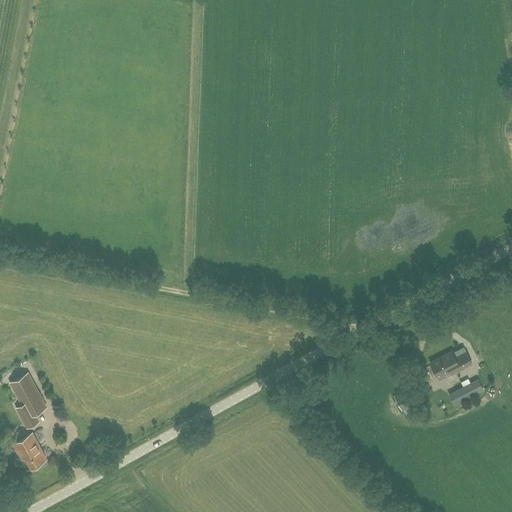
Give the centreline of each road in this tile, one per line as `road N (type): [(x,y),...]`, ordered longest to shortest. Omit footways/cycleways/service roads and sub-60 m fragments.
road 1 (unclassified): [(31,511),(511,249)]
road 2 (track): [(367,327),(0,257)]
